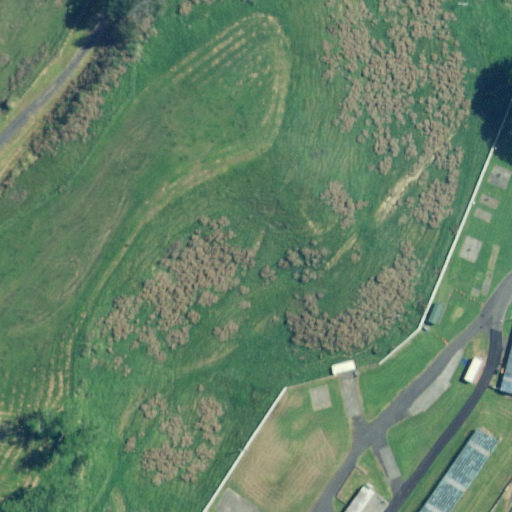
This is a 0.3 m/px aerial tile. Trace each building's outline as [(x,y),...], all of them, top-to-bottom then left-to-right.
[(444,304),(435,301),(427,322),(435,326),(444,304)] [(511,344),(501,391),(511,393),(511,344)] [(353,370),(350,361),(330,366),(333,375),(353,370)] [(399,475),(388,446),(377,450),(388,479),(399,475)] [(360,511),(373,493),(363,486),(344,511),(360,511)]
